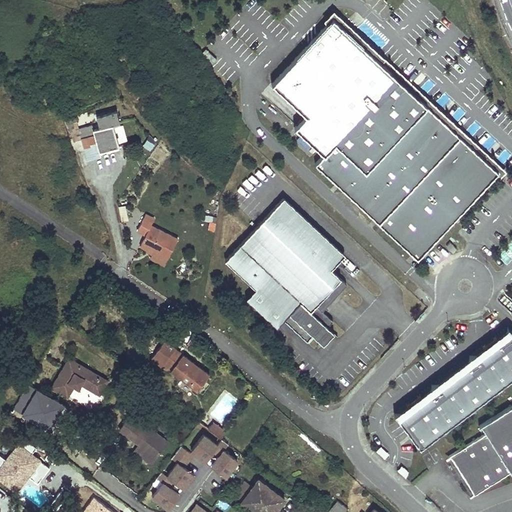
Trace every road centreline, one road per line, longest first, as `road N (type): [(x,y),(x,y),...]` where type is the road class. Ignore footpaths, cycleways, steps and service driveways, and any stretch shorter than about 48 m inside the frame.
road 1 (unclassified): [(348,431),(318,422),(218,341),(0,192)]
road 2 (unclassified): [(348,431),(356,402),(450,301)]
